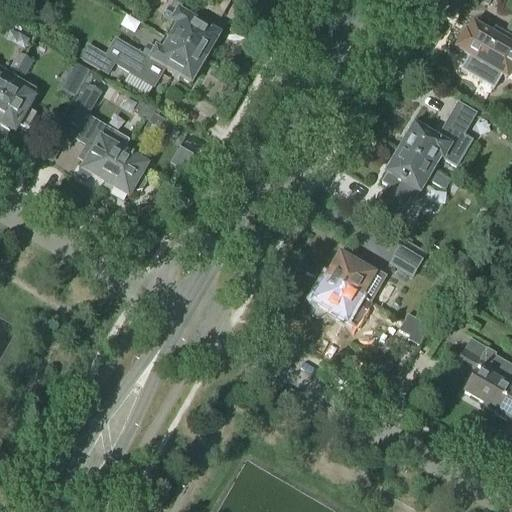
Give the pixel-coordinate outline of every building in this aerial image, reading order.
[(165,16),(163,21),(176,28),(167,43),(202,63),(216,39),(195,27),(199,19),(200,17),(181,6),(174,2),(165,16)] [(55,30),(44,23),(39,32),(51,39),(55,30)] [(457,49),(455,52),(468,60),(460,74),(492,93),(500,79),(505,82),(511,69),(511,42),(494,32),(489,39),(472,29),(466,38),(464,37),(463,39),(459,40),(456,46),(457,49)] [(109,55),(105,61),(115,67),(114,68),(153,91),(158,84),(156,83),(162,72),(189,87),(202,63),(167,43),(163,40),(155,54),(146,49),(141,59),(115,44),(109,55)] [(80,63),(79,65),(86,69),(107,81),(114,68),(115,67),(105,61),(94,55),(87,51),(80,63)] [(15,75),(23,60),(17,56),(8,71),(15,75)] [(23,60),(15,75),(24,80),(33,65),(23,60)] [(71,100),(83,77),(71,70),(59,93),(71,100)] [(0,100),(7,89),(12,81),(12,80),(0,73),(0,100)] [(7,89),(0,100),(0,129),(8,134),(10,132),(12,133),(14,129),(16,127),(21,130),(24,131),(25,128),(33,115),(25,111),(28,105),(35,94),(12,81),(7,89)] [(75,110),(67,125),(80,132),(86,120),(88,121),(88,120),(90,116),(89,115),(100,96),(87,88),(79,103),(77,102),(73,109),(75,110)] [(141,121),(148,109),(139,104),(132,116),(141,121)] [(408,139),(398,155),(431,175),(432,173),(439,162),(440,159),(442,160),(454,167),(459,159),(469,142),(467,140),(463,138),(475,117),(457,106),(443,129),(435,143),(434,143),(430,141),(421,135),(420,131),(414,127),(410,128),(407,134),(408,138),(408,139)] [(160,142),(169,127),(156,120),(159,115),(148,109),(141,121),(148,125),(144,133),(160,142)] [(88,121),(75,143),(90,152),(91,150),(98,138),(103,128),(88,120),(88,121)] [(78,175),(78,179),(85,183),(91,179),(103,186),(120,157),(121,155),(123,152),(112,146),(98,138),(91,150),(90,152),(78,172),(78,175)] [(120,157),(103,186),(127,200),(131,193),(134,196),(141,194),(145,187),(144,183),(143,181),(142,180),(139,178),(145,169),(147,165),(135,158),(124,151),(123,152),(121,155),(120,157)] [(382,205),(374,218),(392,229),(408,203),(412,205),(426,183),(444,194),(448,186),(431,175),(398,155),(385,176),(386,177),(381,186),(386,189),(378,203),(382,205)] [(506,218),(511,210),(511,199),(507,196),(496,210),(506,218)] [(388,267),(411,281),(426,257),(402,243),(388,267)] [(457,255),(450,268),(460,274),(467,261),(457,255)] [(331,271),(324,271),(328,277),(324,282),(367,307),(368,308),(369,308),(385,281),(379,278),(372,274),(371,275),(370,278),(362,273),(362,272),(364,269),(345,258),(344,257),(338,259),(331,271)] [(324,282),(309,308),(310,319),(315,322),(327,316),(352,331),(367,307),(324,282)] [(412,333),(417,323),(407,318),(401,327),(412,333)] [(412,333),(401,327),(398,334),(409,340),(407,343),(418,349),(429,329),(417,323),(412,333)] [(81,337),(77,334),(71,341),(76,344),(81,337)] [(483,410),(494,417),(509,393),(511,387),(511,369),(494,359),(496,357),(469,342),(454,368),(474,380),(464,396),(484,408),(483,410)] [(511,387),(509,393),(494,417),(507,425),(508,422),(511,424),(511,387)]
